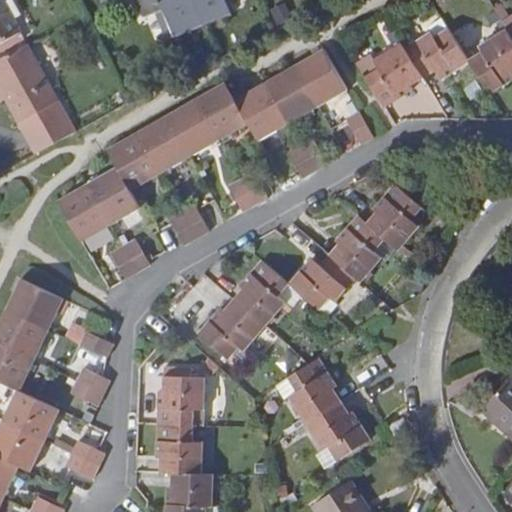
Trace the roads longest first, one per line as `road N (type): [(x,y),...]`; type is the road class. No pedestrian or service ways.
road 1 (residential): [(98,511),(120,482),(122,344),(129,309),(147,286),(174,263),(404,135),(511,136)]
road 2 (residential): [(475,511),(428,398),(432,341),(451,276),(511,203)]
